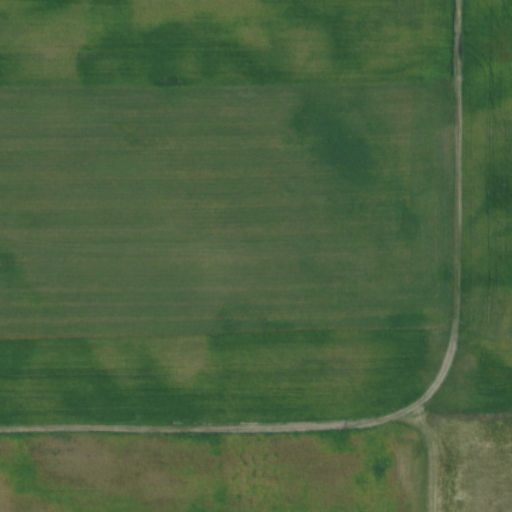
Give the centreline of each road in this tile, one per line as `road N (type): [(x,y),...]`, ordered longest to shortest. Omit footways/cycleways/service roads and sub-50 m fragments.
road 1 (track): [(420,418),(447,398),(457,347),(459,0)]
road 2 (residential): [(0,427),(420,418)]
